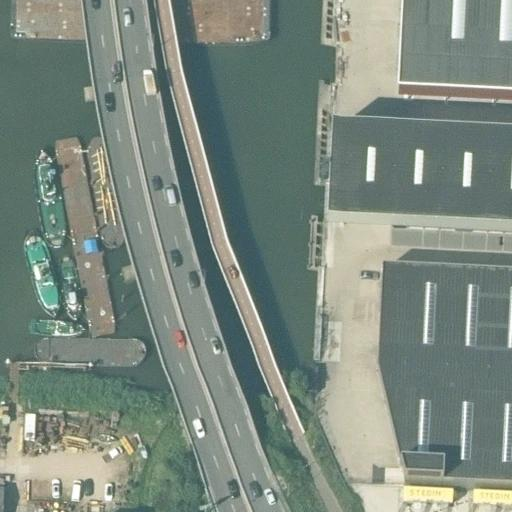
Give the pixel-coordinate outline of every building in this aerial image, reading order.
[(511,0),(402,0),(398,76),(397,100),(404,100),(511,105),(511,0)] [(179,71),(165,75),(168,87),(182,83),(179,71)] [(88,87),(90,98),(162,87),(160,76),(88,87)] [(511,143),(331,134),(326,231),(511,240),(511,143)] [(224,240),(210,245),(214,256),(228,252),(224,240)] [(122,270),(126,281),(201,260),(197,249),(122,270)] [(511,492),(511,279),(382,273),(377,366),(377,373),(404,487),(511,492)]
